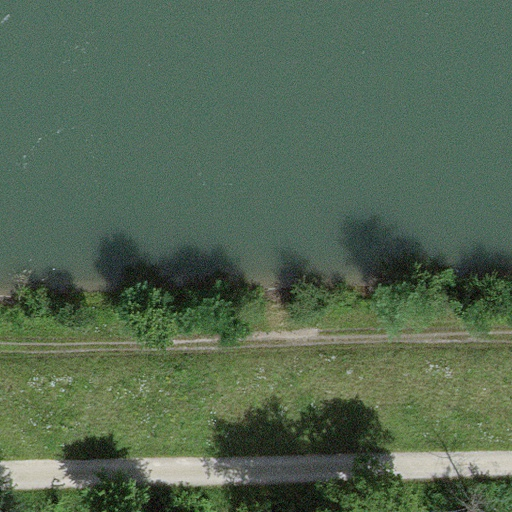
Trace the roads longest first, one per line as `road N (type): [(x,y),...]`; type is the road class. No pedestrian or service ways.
road 1 (track): [(511,340),(0,352)]
road 2 (track): [(0,474),(511,462)]
